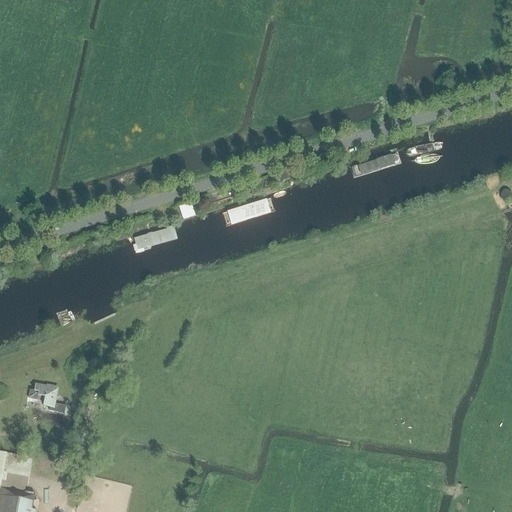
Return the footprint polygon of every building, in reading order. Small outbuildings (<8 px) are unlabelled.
[(407,147),(350,167),(354,177),(411,158),(407,147)] [(343,153),(332,158),(334,162),(345,158),(343,153)] [(269,182),(280,184),(283,180),(281,174),(272,177),(269,182)] [(507,189),(503,190),(500,194),(501,198),(504,201),(508,200),(511,196),(510,192),(507,189)] [(269,213),(264,199),(211,216),(215,229),(269,213)] [(192,216),(189,209),(180,212),(183,219),(192,216)] [(131,239),(136,254),(177,242),(173,226),(131,239)] [(49,411),(54,412),(60,388),(49,386),(49,387),(38,385),(36,391),(33,390),(31,398),(39,400),(40,398),(46,400),(45,406),(50,407),(49,411)] [(36,511),(32,510),(35,494),(0,487),(0,485),(6,454),(0,452),(0,511),(36,511)]
